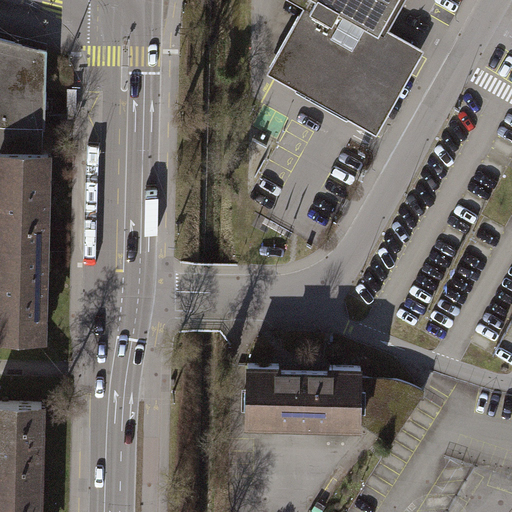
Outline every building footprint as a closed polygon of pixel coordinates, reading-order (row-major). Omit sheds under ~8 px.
[(290,0),(304,7),(267,73),(378,134),(425,49),(390,29),(406,0),(290,0)] [(0,38),(0,148),(43,150),(46,48),(44,48),(44,49),(0,38)] [(78,88),(68,87),(68,117),(77,117),(78,88)] [(0,248),(46,249),(47,150),(43,150),(0,148),(0,248)] [(46,249),(0,248),(0,335),(44,337),(46,249)] [(361,364),(249,362),(248,421),(359,423),(359,417),(394,438),(422,396),(422,391),(405,383),(395,379),(385,377),(360,375),(361,364)] [(0,480),(42,482),(44,401),(0,399),(0,480)] [(0,511),(40,511),(42,482),(0,480),(0,511)]
